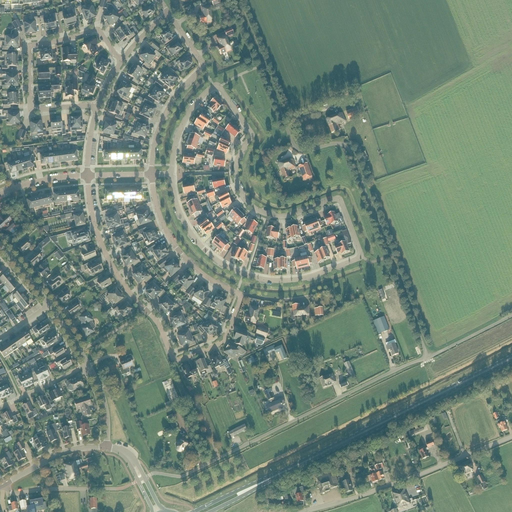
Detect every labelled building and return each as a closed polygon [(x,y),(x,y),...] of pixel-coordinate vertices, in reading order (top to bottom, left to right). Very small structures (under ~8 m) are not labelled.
[(104,17),(103,18),(105,21),(106,20),(107,21),(115,16),(117,14),(114,10),(111,6),(107,4),(105,9),(106,10),(108,14),(104,17)] [(95,17),(96,17),(91,5),(89,6),(90,8),(87,9),(91,19),(92,18),(92,19),(96,18),(95,17)] [(147,6),(138,12),(141,17),(143,15),(146,19),(148,17),(148,18),(151,16),(151,15),(154,13),(152,8),(151,9),(150,8),(149,9),(147,6)] [(200,24),(211,22),(209,6),(201,8),(202,17),(199,17),(200,24)] [(91,19),(87,9),(82,11),(80,7),(77,8),(80,15),(83,14),(85,21),(86,21),(86,22),(89,20),(91,19)] [(73,14),(68,16),(71,26),(72,25),(73,26),(76,25),(76,24),(74,17),(77,16),(75,9),(72,10),(73,14)] [(68,16),(63,17),(62,13),(59,14),(61,21),(64,20),(66,27),(66,28),(70,27),(69,26),(71,26),(68,16)] [(48,18),(51,30),(52,30),(52,31),(56,30),(56,29),(55,22),(58,22),(56,14),(53,15),(53,17),(48,18)] [(107,23),(109,26),(110,26),(116,22),(118,24),(124,20),(122,17),(118,20),(115,16),(107,21),(108,23),(107,23)] [(49,31),(51,30),(48,18),(43,19),(43,17),(40,17),(41,25),(44,24),(45,32),(46,31),(46,32),(49,32),(49,31)] [(29,24),(31,34),(32,33),(32,34),(36,34),(35,33),(36,33),(35,26),(38,25),(37,18),(34,18),(34,23),(29,24)] [(118,37),(128,30),(125,26),(127,25),(125,22),(119,26),(121,29),(115,33),(114,34),(116,37),(117,36),(118,37)] [(128,30),(118,37),(119,39),(118,39),(120,42),(121,42),(127,38),(129,40),(135,36),(133,33),(131,34),(128,30)] [(172,34),(169,30),(165,33),(164,32),(162,34),(162,35),(160,36),(162,40),(160,41),(163,46),(172,40),(170,36),(172,34)] [(234,36),(231,30),(224,33),(226,39),(234,36)] [(217,39),(220,48),(218,49),(220,55),(231,51),(224,36),(217,39)] [(89,50),(93,56),(98,53),(94,47),(97,45),(93,39),(84,45),(88,51),(89,50)] [(17,44),(17,42),(5,42),(4,47),(2,47),(2,50),(9,51),(10,48),(17,48),(18,48),(18,44),(17,44)] [(154,43),(151,46),(157,52),(160,49),(154,43)] [(168,45),(164,47),(166,49),(171,57),(175,54),(176,55),(179,53),(178,52),(182,49),(179,45),(177,47),(175,43),(169,47),(168,45)] [(152,54),(147,49),(146,50),(146,49),(143,52),(144,52),(143,53),(153,62),(156,58),(158,59),(161,56),(155,51),(152,54)] [(63,50),(63,62),(70,62),(70,60),(77,60),(76,54),(70,54),(70,50),(63,50)] [(44,52),(38,53),(39,57),(40,56),(41,62),(51,60),(52,63),(56,62),(55,55),(51,56),(51,52),(44,53),(44,52)] [(4,61),(17,62),(17,60),(18,60),(18,56),(17,56),(9,56),(9,53),(2,53),(2,56),(4,56),(4,61)] [(149,66),(153,62),(143,53),(142,55),(141,54),(139,57),(140,57),(140,58),(145,62),(143,65),(149,70),(151,67),(149,66)] [(105,62),(107,59),(101,55),(99,59),(101,60),(96,70),(101,72),(100,73),(103,75),(106,70),(105,69),(108,64),(105,62)] [(183,70),(185,69),(186,70),(189,67),(188,67),(192,64),(189,60),(187,61),(185,57),(176,64),(179,68),(181,67),(183,70)] [(17,63),(17,62),(4,61),(4,67),(2,67),(2,70),(9,70),(9,67),(17,67),(18,67),(18,63),(17,63)] [(130,70),(141,77),(144,73),(146,74),(148,72),(141,67),(140,70),(133,66),(132,65),(130,68),(131,69),(130,70)] [(173,84),(175,81),(175,80),(175,79),(171,76),(174,72),(168,67),(165,71),(165,72),(162,76),(173,84)] [(141,77),(130,70),(129,71),(127,74),(127,75),(133,79),(132,81),(138,86),(140,83),(138,82),(141,77)] [(7,81),(17,81),(17,79),(18,79),(18,76),(17,76),(17,75),(9,75),(9,72),(2,73),(2,76),(7,76),(7,81)] [(83,90),(82,93),(88,96),(89,93),(92,94),(95,88),(92,86),(95,79),(90,76),(86,84),(85,83),(82,90),(83,90)] [(173,84),(162,76),(159,80),(169,88),(173,84)] [(7,81),(7,84),(4,84),(4,86),(2,86),(2,89),(9,89),(9,86),(17,86),(18,86),(18,82),(17,82),(17,81),(7,81)] [(77,81),(70,81),(71,86),(65,86),(66,97),(73,97),(73,92),(77,92),(77,81)] [(119,88),(128,93),(131,89),(135,91),(137,88),(130,84),(129,87),(122,84),(121,83),(119,87),(120,87),(119,88)] [(39,90),(39,99),(50,98),(50,94),(53,93),(53,90),(59,90),(59,85),(51,85),(51,90),(50,90),(44,90),(43,90),(39,90)] [(162,99),(164,95),(163,95),(164,94),(153,87),(150,92),(162,99)] [(128,93),(119,88),(119,90),(118,89),(116,92),(117,93),(124,97),(122,99),(129,103),(130,100),(128,99),(131,94),(128,93)] [(7,100),(17,100),(17,98),(18,98),(18,95),(17,95),(17,94),(10,95),(10,92),(2,92),(2,95),(7,95),(7,100)] [(160,103),(162,99),(150,92),(148,97),(158,103),(159,102),(160,103)] [(216,110),(217,111),(222,106),(215,98),(209,103),(211,105),(207,108),(213,113),(216,110)] [(17,100),(7,100),(8,106),(3,106),(3,109),(10,109),(10,106),(18,105),(19,105),(18,101),(17,101),(17,100)] [(111,108),(123,112),(124,107),(127,108),(128,105),(121,102),(120,105),(113,103),(112,102),(110,106),(111,106),(111,108)] [(153,115),(155,111),(154,111),(155,110),(143,105),(141,110),(143,111),(153,115)] [(121,117),(123,112),(111,108),(110,109),(109,109),(108,112),(109,112),(109,113),(116,115),(115,118),(122,121),(123,118),(121,117)] [(357,108),(346,113),(349,120),(360,116),(357,108)] [(6,120),(9,120),(19,119),(19,118),(20,117),(19,114),(18,114),(11,114),(11,111),(3,112),(3,115),(6,115),(6,120)] [(151,119),(153,115),(143,111),(142,113),(140,112),(139,115),(150,120),(151,119)] [(342,113),(326,120),(332,134),(340,130),(338,125),(345,122),(342,113)] [(207,126),(210,120),(202,115),(199,118),(198,118),(197,119),(207,126)] [(76,131),(81,131),(82,133),(85,133),(85,126),(82,126),(81,118),(81,117),(77,117),(77,118),(76,118),(76,131)] [(62,127),(61,119),(60,119),(60,118),(57,119),(57,120),(55,120),(57,132),(62,132),(62,134),(65,134),(65,126),(62,127)] [(76,131),(76,118),(74,119),(74,118),(71,118),(71,119),(70,119),(71,126),(68,126),(68,134),(71,134),(71,132),(76,131)] [(57,132),(55,120),(54,120),(54,119),(50,120),(50,121),(51,128),(48,128),(49,136),(52,136),(52,133),(57,132)] [(206,127),(207,126),(197,119),(194,125),(203,130),(205,126),(206,127)] [(35,123),(37,135),(42,134),(43,137),(46,136),(45,129),(42,129),(40,122),(40,121),(36,122),(37,123),(35,123)] [(104,128),(114,130),(115,127),(117,128),(118,126),(120,126),(121,123),(114,121),(113,124),(106,122),(106,123),(105,123),(104,126),(105,126),(104,128)] [(147,133),(149,128),(135,124),(134,129),(147,133)] [(235,138),(240,132),(230,124),(225,130),(235,138)] [(113,135),(114,130),(104,128),(104,129),(103,129),(102,132),(103,133),(110,135),(110,138),(117,140),(118,136),(113,135)] [(146,137),(147,133),(134,129),(132,134),(131,137),(138,139),(139,136),(144,138),(145,137),(146,137)] [(197,137),(198,134),(192,132),(191,135),(189,134),(187,140),(197,144),(199,138),(197,137)] [(229,148),(230,147),(228,146),(230,142),(221,138),(218,144),(229,148)] [(195,149),(197,144),(187,140),(185,146),(187,147),(186,150),(192,152),(193,149),(195,149)] [(226,154),(229,148),(218,144),(217,145),(218,146),(217,150),(226,154)] [(46,155),(40,156),(40,154),(37,154),(38,162),(41,161),(41,165),(47,164),(46,155)] [(24,158),(28,168),(33,167),(32,163),(35,162),(33,155),(24,158)] [(194,165),(195,158),(183,156),(182,163),(194,165)] [(22,170),(28,168),(24,158),(22,159),(22,161),(19,162),(22,170)] [(224,167),(225,160),(214,158),(213,166),(224,167)] [(287,171),(295,168),(292,159),(284,161),(278,164),(284,179),(290,177),(287,171)] [(10,174),(16,172),(14,164),(13,164),(13,161),(4,164),(6,171),(9,171),(10,174)] [(22,170),(19,162),(16,163),(15,161),(13,161),(13,164),(14,164),(16,172),(22,170)] [(298,166),(303,180),(312,177),(307,163),(298,166)] [(213,189),(225,186),(224,179),(212,182),(213,189)] [(184,194),(195,192),(194,185),(183,187),(184,194)] [(79,203),(79,201),(80,201),(80,196),(78,196),(78,192),(72,193),(73,202),(73,204),(79,203)] [(219,203),(230,198),(227,192),(218,197),(220,201),(219,202),(219,203)] [(49,205),(53,204),(50,195),(44,197),(47,208),(50,207),(49,205)] [(45,208),(47,208),(44,197),(39,198),(41,207),(44,206),(45,208)] [(41,209),(41,207),(39,198),(33,200),(35,208),(35,211),(41,209)] [(197,200),(195,201),(194,198),(188,201),(189,203),(187,204),(189,210),(199,206),(197,200)] [(230,200),(231,199),(230,198),(219,203),(222,209),(232,204),(230,200)] [(29,210),(35,208),(33,200),(27,201),(28,205),(25,205),(26,213),(29,212),(29,210)] [(200,213),(202,212),(199,206),(189,210),(192,216),(194,215),(195,218),(201,215),(200,213)] [(234,221),(241,213),(237,209),(235,210),(233,208),(228,213),(231,215),(229,216),(234,221)] [(107,224),(120,220),(118,215),(119,215),(118,212),(111,214),(112,217),(106,219),(106,220),(107,224),(106,224),(107,224)] [(138,221),(149,217),(147,213),(146,214),(146,213),(140,215),(139,212),(132,214),(133,217),(136,216),(138,221)] [(328,217),(324,218),(326,226),(331,224),(331,225),(335,224),(338,222),(339,225),(340,224),(343,223),(341,218),(340,218),(339,214),(335,216),(334,212),(327,215),(328,217)] [(7,216),(4,218),(0,213),(0,228),(2,231),(4,229),(8,234),(10,232),(12,234),(17,230),(14,228),(15,227),(11,223),(12,222),(7,216)] [(244,219),(246,217),(241,213),(234,221),(238,225),(240,223),(242,225),(246,221),(244,219)] [(82,215),(72,217),(71,215),(60,217),(61,220),(70,218),(71,221),(74,220),(76,227),(84,225),(83,222),(84,222),(83,221),(83,219),(82,215)] [(149,217),(138,221),(136,222),(138,227),(151,222),(149,217)] [(210,222),(209,223),(206,219),(197,225),(201,231),(211,224),(210,222)] [(319,227),(322,226),(320,220),(317,221),(316,219),(310,221),(314,232),(320,229),(319,227)] [(120,220),(107,224),(108,229),(115,227),(116,230),(123,228),(122,225),(121,225),(120,220)] [(252,234),(258,224),(251,221),(246,231),(252,234)] [(308,234),(314,232),(310,221),(305,224),(305,226),(303,227),(305,233),(308,232),(308,234)] [(206,235),(214,229),(211,224),(201,231),(202,232),(203,231),(206,235)] [(294,238),(300,237),(298,227),(292,228),(294,238)] [(275,230),(275,229),(268,228),(267,238),(274,239),(274,238),(278,239),(280,231),(275,230)] [(290,229),(286,230),(288,241),(294,239),(294,238),(292,228),(290,228),(290,229)] [(88,234),(85,235),(83,229),(71,232),(65,234),(68,242),(71,241),(73,247),(77,246),(77,244),(86,241),(86,243),(91,241),(88,234)] [(146,239),(156,234),(154,231),(153,231),(153,230),(147,233),(146,232),(147,232),(145,229),(138,232),(139,234),(142,235),(144,240),(146,239)] [(339,245),(335,247),(337,254),(342,253),(342,254),(349,252),(347,245),(351,244),(346,230),(342,232),(345,242),(339,244),(339,245)] [(126,239),(124,234),(125,234),(124,231),(117,234),(118,236),(113,239),(113,240),(112,240),(114,244),(124,240),(126,239)] [(148,250),(154,246),(153,244),(152,244),(152,242),(157,240),(157,239),(158,238),(156,234),(146,239),(147,242),(145,243),(147,247),(146,247),(148,250)] [(219,236),(218,237),(216,235),(212,240),(214,242),(213,244),(217,248),(224,240),(219,236)] [(18,248),(23,254),(31,247),(27,243),(30,241),(25,236),(20,241),(22,244),(18,248)] [(39,245),(42,248),(50,241),(47,238),(39,245)] [(124,240),(114,244),(116,248),(117,248),(117,249),(122,246),(124,249),(131,246),(129,243),(126,244),(124,240)] [(230,247),(228,245),(229,244),(224,240),(217,248),(222,252),(224,250),(226,252),(230,247)] [(93,250),(89,251),(87,246),(81,248),(83,253),(81,254),(84,261),(96,256),(93,250)] [(154,246),(148,250),(150,253),(151,253),(154,258),(165,250),(163,247),(162,247),(161,246),(156,250),(154,246)] [(38,247),(33,252),(35,254),(28,260),(34,267),(42,259),(38,255),(42,252),(38,247)] [(124,263),(135,256),(133,252),(133,251),(132,248),(125,252),(127,255),(122,257),(122,258),(121,259),(124,263)] [(241,249),(240,250),(236,248),(231,258),(237,261),(242,250),(241,249)] [(326,261),(325,259),(330,258),(326,248),(320,250),(324,261),(326,261)] [(59,261),(64,257),(58,250),(54,254),(59,261)] [(154,258),(157,262),(167,255),(167,254),(168,254),(165,250),(154,258)] [(243,262),(248,253),(242,250),(237,261),(239,261),(239,260),(243,262)] [(318,263),(324,261),(320,250),(318,251),(319,252),(315,254),(318,263)] [(135,256),(124,263),(126,266),(127,266),(127,267),(132,264),(134,266),(140,263),(138,260),(135,256)] [(264,269),(266,258),(259,256),(257,268),(264,269)] [(310,258),(307,258),(307,256),(301,258),(303,268),(309,267),(309,264),(312,264),(310,258)] [(297,269),(303,268),(301,258),(295,259),(295,261),(292,262),(294,268),(297,267),(297,269)] [(174,262),(173,262),(172,261),(164,269),(163,270),(166,274),(168,273),(176,265),(174,262)] [(95,275),(98,273),(99,273),(102,272),(101,271),(103,270),(98,262),(90,267),(89,264),(83,267),(85,271),(88,270),(90,273),(90,275),(90,276),(93,277),(94,276),(95,275)] [(46,279),(51,275),(49,273),(50,272),(45,267),(44,267),(42,265),(38,269),(40,271),(38,272),(43,278),(44,277),(46,279)] [(135,280),(144,274),(141,270),(144,268),(142,265),(136,269),(137,272),(133,275),(133,276),(133,277),(135,280)] [(168,276),(170,278),(179,270),(179,269),(179,268),(176,265),(168,273),(170,275),(168,276)] [(149,276),(146,272),(144,274),(135,280),(138,284),(138,283),(139,284),(144,281),(146,283),(152,278),(150,276),(149,276)] [(12,280),(8,276),(6,278),(4,275),(0,278),(0,285),(0,286),(3,283),(5,286),(12,280)] [(53,291),(61,285),(59,281),(61,280),(57,275),(53,278),(54,281),(49,285),(53,291)] [(182,287),(190,278),(186,275),(186,276),(185,275),(178,284),(182,287)] [(99,278),(93,282),(95,285),(97,283),(102,290),(111,284),(109,281),(110,280),(108,277),(107,278),(107,277),(100,281),(99,278)] [(181,288),(185,292),(193,282),(192,281),(193,281),(190,278),(182,287),(181,288)] [(14,286),(16,285),(12,280),(5,286),(9,290),(8,291),(10,293),(16,289),(14,286)] [(149,296),(158,287),(155,284),(156,283),(153,280),(148,286),(150,288),(146,292),(146,293),(149,296)] [(385,300),(382,291),(393,287),(392,283),(375,289),(380,302),(385,300)] [(197,300),(204,289),(201,286),(200,287),(199,287),(193,297),(197,300)] [(158,287),(149,296),(152,300),(152,299),(153,300),(157,296),(159,298),(165,293),(163,290),(162,291),(158,287)] [(70,298),(69,296),(66,293),(69,291),(67,288),(62,291),(64,294),(59,298),(63,304),(70,298)] [(197,300),(202,303),(209,293),(208,292),(208,291),(204,289),(197,300)] [(122,299),(119,296),(120,296),(118,294),(115,290),(109,295),(107,293),(98,300),(101,304),(107,299),(110,303),(113,301),(115,304),(122,299)] [(24,299),(26,297),(22,293),(20,294),(18,292),(13,296),(15,299),(13,301),(16,305),(24,299)] [(162,311),(172,301),(168,298),(169,297),(167,295),(161,300),(163,302),(159,306),(160,307),(159,307),(162,311)] [(221,298),(216,295),(210,308),(215,310),(221,298)] [(29,302),(26,297),(24,299),(16,305),(22,312),(29,306),(27,303),(29,302)] [(225,300),(221,298),(215,310),(219,312),(219,313),(223,315),(227,308),(223,306),(225,301),(224,300),(225,300)] [(80,310),(78,307),(80,305),(80,303),(78,299),(76,300),(71,304),(73,306),(67,310),(71,316),(80,310)] [(172,301),(162,311),(165,314),(166,313),(166,314),(171,310),(173,312),(178,307),(176,304),(175,305),(172,301)] [(132,310),(131,310),(132,309),(130,307),(129,307),(127,305),(124,307),(123,307),(121,304),(114,310),(117,314),(119,312),(123,318),(132,310)] [(294,317),(310,315),(309,307),(299,308),(299,305),(292,305),(294,317)] [(246,315),(245,322),(256,324),(259,308),(251,307),(249,316),(246,315)] [(171,324),(172,324),(184,319),(182,314),(183,314),(182,311),(180,312),(179,311),(177,312),(178,313),(175,314),(176,317),(169,319),(171,324)] [(91,322),(92,321),(87,312),(79,318),(82,324),(82,326),(82,327),(80,329),(85,337),(94,332),(92,330),(94,328),(94,327),(91,322)] [(206,325),(213,333),(216,330),(216,329),(217,328),(213,324),(217,320),(211,317),(210,317),(207,319),(208,320),(206,321),(208,323),(206,325)] [(378,335),(389,330),(384,317),(373,321),(378,335)] [(184,319),(172,324),(173,328),(174,328),(175,329),(180,327),(181,329),(188,326),(187,323),(186,324),(184,319)] [(213,333),(206,325),(204,323),(200,327),(200,326),(197,328),(200,336),(205,332),(209,336),(210,335),(210,336),(213,333)] [(40,335),(49,329),(46,324),(40,328),(38,325),(32,329),(36,335),(38,333),(40,335)] [(266,338),(269,332),(258,328),(256,335),(266,338)] [(179,342),(192,337),(190,333),(191,332),(189,329),(182,332),(183,335),(178,337),(178,338),(177,338),(179,342)] [(147,343),(154,340),(152,335),(149,330),(143,332),(147,343)] [(243,342),(244,343),(247,335),(237,331),(234,339),(237,340),(235,344),(242,347),(243,342)] [(21,335),(24,339),(26,343),(31,340),(26,332),(21,335)] [(26,343),(24,339),(21,335),(17,339),(22,346),(26,343)] [(46,345),(47,348),(57,342),(54,336),(47,340),(45,337),(39,341),(42,346),(44,346),(46,345)] [(192,337),(179,342),(181,346),(182,346),(182,347),(187,345),(188,347),(195,345),(194,342),(193,342),(192,337)] [(263,345),(265,340),(258,337),(255,344),(261,346),(263,345)] [(22,346),(17,339),(12,342),(17,349),(19,352),(24,349),(22,346)] [(13,352),(17,349),(12,342),(8,345),(13,352)] [(398,354),(396,347),(394,344),(386,347),(388,351),(390,350),(393,356),(398,354)] [(9,355),(13,352),(8,345),(3,348),(9,355)] [(241,357),(243,355),(245,352),(238,347),(236,350),(229,345),(226,349),(224,353),(232,359),(235,355),(237,356),(238,354),(241,357)] [(65,353),(61,347),(58,349),(56,346),(47,351),(50,356),(54,354),(56,358),(65,353)] [(281,358),(282,360),(284,360),(284,359),(287,358),(282,346),(274,349),(275,351),(276,354),(279,352),(281,358)] [(0,352),(4,359),(9,355),(3,348),(0,350),(0,352)] [(154,361),(161,358),(159,353),(159,354),(157,348),(150,351),(154,361)] [(213,356),(209,359),(215,368),(219,366),(220,368),(224,366),(226,370),(229,368),(226,363),(225,360),(222,362),(217,354),(213,356)] [(127,369),(133,366),(132,362),(133,362),(133,361),(132,357),(130,356),(126,358),(126,359),(126,360),(119,363),(122,368),(119,369),(122,376),(129,373),(127,369)] [(65,361),(63,358),(55,362),(58,367),(61,365),(63,370),(72,365),(68,359),(65,361)] [(196,363),(200,373),(205,371),(206,374),(212,372),(210,366),(206,367),(203,359),(200,361),(199,360),(196,361),(196,362),(196,363)] [(350,378),(355,376),(349,362),(344,364),(350,378)] [(47,373),(50,372),(46,364),(43,365),(44,367),(39,369),(44,379),(49,377),(47,373)] [(191,379),(191,378),(191,377),(194,376),(193,375),(197,374),(194,368),(191,370),(189,365),(182,368),(186,379),(187,379),(187,380),(188,380),(188,381),(189,381),(190,381),(191,380),(191,379)] [(157,377),(167,373),(166,369),(165,369),(164,367),(154,370),(157,377)] [(39,381),(44,379),(39,369),(34,371),(33,369),(30,371),(34,379),(37,377),(39,381)] [(31,380),(34,379),(30,371),(27,372),(28,374),(24,376),(24,377),(28,386),(33,384),(31,380)] [(332,384),(336,382),(333,374),(320,379),(324,388),(332,385),(332,384)] [(28,386),(24,377),(24,376),(19,378),(19,379),(16,380),(19,386),(21,385),(23,389),(28,386)] [(70,380),(65,383),(67,388),(68,390),(69,390),(69,391),(70,391),(71,391),(72,391),(74,390),(74,391),(83,386),(80,379),(72,383),(70,380)] [(158,382),(168,400),(175,397),(165,379),(158,382)] [(8,383),(3,385),(4,387),(2,388),(6,397),(11,394),(9,391),(11,389),(8,383)] [(63,397),(60,392),(59,389),(48,394),(52,402),(63,397)] [(274,399),(271,393),(273,392),(271,389),(265,392),(269,401),(270,404),(267,406),(270,413),(274,411),(278,409),(282,408),(281,405),(285,404),(282,398),(279,400),(279,401),(273,403),(272,401),(274,400),(273,399),(274,399)] [(50,404),(47,397),(43,399),(42,397),(36,400),(40,408),(44,406),(46,412),(49,410),(50,412),(53,411),(51,408),(50,404)] [(91,405),(89,400),(88,398),(74,402),(77,410),(81,409),(83,417),(90,415),(88,406),(91,405)] [(24,405),(22,406),(24,409),(27,415),(29,414),(30,417),(31,418),(35,417),(35,416),(38,415),(35,409),(32,410),(29,403),(24,405)] [(18,422),(15,416),(12,417),(9,412),(3,415),(7,423),(12,421),(13,424),(18,422)] [(502,432),(507,430),(503,419),(497,422),(499,425),(498,425),(499,428),(500,428),(502,432)] [(64,439),(71,437),(70,430),(73,429),(71,422),(60,425),(64,439)] [(81,430),(82,436),(90,435),(88,425),(83,426),(82,423),(76,424),(77,430),(81,430)] [(55,433),(58,431),(55,424),(49,427),(51,432),(47,433),(50,443),(58,440),(55,433)] [(231,438),(246,430),(247,430),(245,425),(229,433),(231,438)] [(415,430),(408,433),(410,436),(417,433),(423,430),(422,427),(415,430)] [(38,451),(45,447),(42,441),(45,440),(42,433),(36,436),(38,440),(33,442),(38,451)] [(187,446),(185,439),(184,439),(179,441),(176,443),(176,444),(178,445),(177,447),(177,448),(176,449),(177,450),(177,451),(178,451),(179,452),(180,452),(181,451),(182,451),(182,450),(184,449),(184,448),(187,446)] [(25,449),(24,446),(21,442),(16,445),(19,451),(14,454),(18,462),(26,458),(22,451),(25,449)] [(429,457),(425,449),(419,452),(423,460),(429,457)] [(8,458),(0,462),(5,469),(12,465),(9,460),(12,458),(9,452),(6,454),(8,458)] [(71,462),(63,465),(68,481),(80,478),(77,465),(80,464),(79,464),(81,463),(81,460),(79,461),(72,463),(71,462)] [(463,476),(473,472),(472,469),(473,468),(470,461),(458,466),(463,476)] [(382,464),(375,466),(378,473),(376,474),(379,481),(384,479),(382,472),(381,470),(384,469),(382,464)] [(378,481),(376,474),(373,466),(369,467),(370,470),(371,470),(372,472),(372,475),(370,476),(373,483),(378,481)] [(329,490),(339,486),(333,469),(315,477),(317,483),(316,484),(316,485),(317,484),(321,494),(330,491),(329,490)] [(485,482),(482,475),(476,478),(479,485),(485,482)] [(338,479),(340,484),(342,483),(345,493),(353,491),(349,481),(346,482),(345,478),(342,477),(338,479)] [(304,501),(301,494),(304,493),(303,487),(297,489),(298,494),(296,495),(298,503),(304,501)] [(406,505),(410,503),(404,489),(392,493),(398,509),(406,506),(406,505)] [(45,503),(42,503),(42,498),(29,500),(30,506),(27,507),(27,511),(36,511),(46,510),(45,503)] [(18,511),(18,510),(17,503),(11,504),(11,506),(8,507),(9,511),(12,511),(15,511),(18,511)]
